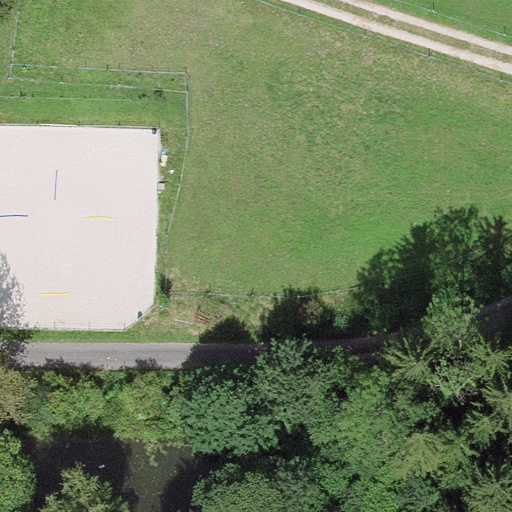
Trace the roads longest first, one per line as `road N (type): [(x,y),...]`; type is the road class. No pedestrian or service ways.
road 1 (track): [(66,358),(213,364),(368,347),(511,309)]
road 2 (track): [(285,0),(511,63)]
